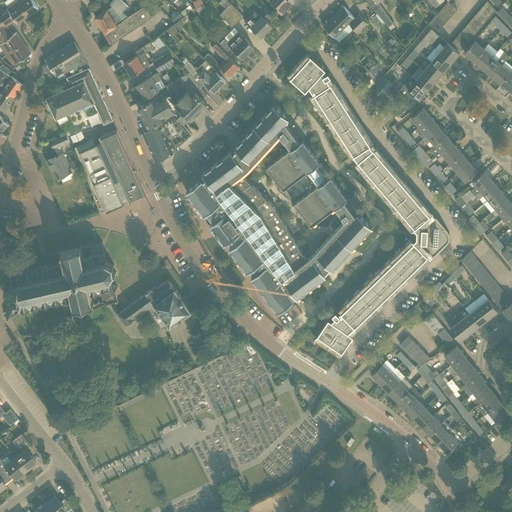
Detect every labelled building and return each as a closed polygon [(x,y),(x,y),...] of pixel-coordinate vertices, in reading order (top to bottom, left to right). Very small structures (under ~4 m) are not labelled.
[(15,0),(5,7),(6,8),(0,12),(0,42),(0,43),(0,46),(14,65),(18,61),(19,62),(31,53),(26,46),(25,47),(20,40),(21,39),(16,32),(12,35),(6,26),(15,20),(17,24),(25,19),(24,17),(31,13),(31,14),(39,9),(32,0),(15,0)] [(128,5),(125,2),(122,0),(114,0),(111,4),(113,6),(107,10),(95,17),(99,23),(98,24),(100,28),(102,27),(105,32),(103,33),(111,44),(152,17),(145,6),(128,17),(122,12),(128,5)] [(150,0),(139,0),(143,3),(150,9),(155,4),(150,0)] [(201,0),(196,0),(194,1),(198,9),(204,5),(201,0)] [(231,3),(227,0),(216,0),(225,9),(220,14),(233,27),(238,22),(226,9),(231,3)] [(273,0),(272,2),(282,13),(294,1),(292,0),(273,0)] [(427,0),(434,9),(445,0),(444,0),(427,0)] [(448,1),(444,6),(453,13),(457,9),(448,1)] [(487,1),(482,7),(491,15),(495,10),(487,1)] [(244,16),(231,3),(226,9),(238,22),(244,16)] [(377,13),(385,23),(390,30),(395,26),(380,4),(374,9),(377,13)] [(444,6),(440,10),(449,18),(453,13),(444,6)] [(358,33),(368,24),(358,14),(354,18),(344,7),(324,26),(334,37),(349,24),(358,33)] [(482,7),(478,12),(487,20),(491,15),(482,7)] [(504,20),(509,15),(502,7),(497,13),(504,20)] [(262,16),(256,21),(250,15),(245,20),(251,26),(251,27),(261,37),(272,26),(267,20),(272,15),(265,8),(259,13),(262,16)] [(449,18),(440,10),(437,15),(446,22),(449,18)] [(172,16),(170,18),(175,23),(182,15),(178,11),(176,13),(175,11),(171,15),(172,16)] [(478,12),(474,16),(483,24),(487,20),(478,12)] [(446,22),(437,15),(433,19),(442,27),(446,22)] [(474,16),(471,21),(480,28),(483,24),(474,16)] [(500,30),(504,25),(495,16),(491,21),(500,30)] [(180,19),(173,25),(178,30),(184,24),(180,19)] [(442,27),(433,19),(429,23),(438,31),(442,27)] [(471,21),(467,25),(476,33),(480,28),(471,21)] [(173,25),(166,30),(172,37),(178,31),(177,30),(178,30),(173,25)] [(476,33),(467,25),(463,30),(472,37),(476,33)] [(504,25),(500,30),(507,37),(511,32),(504,25)] [(431,29),(423,38),(428,43),(436,33),(431,29)] [(472,37),(463,30),(459,34),(468,42),(472,37)] [(225,38),(220,43),(227,50),(232,46),(234,48),(233,49),(242,58),(254,47),(239,32),(229,42),(225,38)] [(459,34),(455,38),(465,46),(468,42),(459,34)] [(423,38),(415,48),(420,52),(424,47),(428,43),(423,38)] [(465,46),(455,38),(452,43),(461,51),(465,46)] [(220,43),(217,40),(212,45),(225,59),(219,65),(230,76),(239,67),(229,56),(231,54),(227,50),(220,43)] [(474,60),(484,49),(474,41),(465,52),(474,60)] [(74,42),(57,52),(67,67),(69,69),(69,70),(64,73),(67,78),(89,67),(85,59),(84,57),(74,42)] [(459,53),(448,43),(440,53),(451,62),(459,53)] [(135,52),(137,55),(124,63),(132,76),(150,65),(145,55),(148,50),(145,45),(135,52)] [(350,65),(356,60),(344,45),(338,51),(350,65)] [(420,52),(415,48),(407,57),(412,61),(420,52)] [(493,57),(483,68),(492,76),(502,65),(509,56),(500,48),(493,57)] [(493,57),(484,49),(474,60),(483,68),(493,57)] [(67,67),(57,52),(45,59),(48,63),(42,67),(49,78),(62,70),(64,73),(69,70),(69,69),(67,67)] [(156,66),(172,57),(169,52),(154,61),(156,66)] [(213,67),(218,62),(208,52),(204,57),(206,59),(211,65),(213,67)] [(293,68),(288,74),(306,91),(309,86),(312,90),(314,94),(311,96),(319,108),(327,121),(335,133),(342,145),(350,157),(354,155),(356,158),(358,161),(355,164),(365,175),(374,186),(383,197),(393,208),(402,219),(412,230),(414,228),(417,231),(417,235),(417,238),(414,240),(411,238),(401,248),(390,258),(380,268),(369,278),(359,288),(349,299),(338,309),(341,312),(339,313),(336,310),(333,314),(335,316),(333,318),(331,319),(329,318),(315,338),(327,346),(340,355),(354,335),(352,334),(349,331),(354,326),(355,326),(366,316),(376,306),(386,296),(394,288),(397,286),(407,276),(417,266),(428,255),(431,252),(434,255),(446,243),(447,242),(447,241),(448,241),(449,240),(449,238),(449,236),(449,234),(449,232),(448,231),(448,230),(447,229),(440,220),(436,215),(432,218),(430,215),(420,203),(411,192),(402,181),(399,178),(392,170),(383,159),(373,148),(370,145),(371,144),(363,132),(355,120),(347,107),(339,95),(331,83),(327,78),(330,77),(331,76),(328,72),(325,74),(324,73),(323,72),(326,68),(313,57),(308,52),(307,53),(303,57),(299,62),(298,63),(297,64),(293,68)] [(440,53),(432,62),(443,72),(451,62),(440,53)] [(172,57),(156,66),(159,71),(175,62),(172,57)] [(412,61),(407,57),(401,64),(406,69),(412,61)] [(184,65),(194,77),(199,72),(193,66),(189,61),(184,65)] [(432,62),(424,71),(435,81),(443,72),(432,62)] [(0,88),(2,90),(2,89),(13,98),(23,85),(11,76),(11,77),(7,74),(11,69),(3,63),(0,66),(0,88)] [(213,67),(211,65),(200,76),(205,82),(214,92),(225,81),(217,72),(217,71),(213,67)] [(511,72),(502,65),(492,76),(501,84),(511,72)] [(52,93),(42,98),(49,109),(51,109),(55,119),(67,114),(92,102),(93,103),(94,102),(104,124),(113,120),(89,67),(67,78),(71,86),(52,94),(52,93)] [(399,80),(403,76),(395,67),(390,71),(399,80)] [(424,71),(416,80),(428,90),(435,81),(424,71)] [(511,71),(511,72),(501,84),(511,92),(511,89),(511,71)] [(161,79),(157,73),(137,85),(145,98),(165,86),(160,80),(161,79)] [(411,76),(404,85),(395,95),(407,105),(415,95),(420,99),(428,90),(416,80),(411,76)] [(164,93),(138,108),(142,115),(146,113),(149,118),(145,120),(149,128),(160,121),(174,113),(175,113),(178,116),(183,122),(188,117),(191,120),(197,114),(193,111),(197,106),(201,110),(207,104),(202,99),(194,92),(200,86),(195,82),(189,85),(191,88),(188,91),(175,104),(169,97),(167,98),(164,93)] [(379,84),(374,90),(374,91),(381,96),(381,97),(386,90),(379,84)] [(48,85),(38,90),(41,97),(42,97),(42,98),(52,93),(48,85)] [(2,90),(0,88),(0,107),(4,111),(13,98),(2,89),(2,90)] [(348,205),(348,204),(347,204),(344,200),(347,198),(330,176),(325,179),(315,165),(320,162),(303,139),(300,141),(296,136),(296,135),(295,136),(294,133),(294,132),(293,133),(291,130),(285,122),(289,117),(275,104),(238,143),(235,147),(236,148),(233,152),(232,150),(202,173),(206,177),(203,179),(202,178),(186,190),(205,214),(207,213),(208,214),(205,216),(206,217),(206,216),(208,219),(210,221),(209,222),(210,222),(213,220),(214,221),(210,224),(225,243),(228,241),(232,246),(230,247),(248,271),(250,269),(254,274),(251,276),(278,311),(294,299),(293,298),(296,296),(297,297),(326,275),(325,273),(331,267),(332,269),(372,226),(358,212),(355,215),(350,208),(350,207),(349,207),(348,206),(348,205)] [(419,127),(431,117),(423,107),(411,117),(419,127)] [(160,122),(162,125),(143,133),(156,161),(173,153),(172,153),(179,150),(177,147),(181,145),(192,135),(186,128),(186,129),(174,113),(166,118),(167,118),(160,122)] [(0,131),(1,132),(9,125),(0,116),(0,131)] [(431,117),(419,127),(423,131),(420,134),(424,139),(439,126),(431,117)] [(439,126),(424,139),(427,143),(431,140),(435,145),(447,135),(439,126)] [(405,139),(409,135),(403,127),(398,131),(405,139)] [(94,138),(75,147),(101,213),(101,212),(105,210),(106,212),(107,211),(107,210),(123,203),(123,204),(124,204),(123,201),(128,199),(130,204),(146,196),(147,194),(136,171),(137,171),(134,165),(134,166),(117,129),(100,137),(102,142),(97,144),(95,145),(93,140),(94,139),(94,138)] [(69,141),(66,134),(51,141),(54,148),(69,141)] [(409,135),(405,139),(411,146),(416,142),(409,135)] [(431,148),(430,149),(437,158),(443,154),(454,144),(447,135),(435,145),(431,148)] [(454,144),(443,154),(450,163),(462,153),(454,144)] [(411,151),(411,152),(418,160),(422,156),(426,153),(419,145),(416,148),(411,151)] [(63,153),(62,153),(47,160),(55,179),(58,177),(58,178),(61,177),(63,182),(73,177),(63,153)] [(470,162),(462,153),(450,163),(458,172),(470,162)] [(422,156),(418,160),(424,167),(428,163),(422,156)] [(470,162),(458,172),(466,181),(478,172),(470,162)] [(434,164),(429,168),(436,175),(440,171),(439,169),(437,167),(434,164)] [(440,171),(436,175),(442,183),(447,179),(440,171)] [(472,181),(476,185),(470,191),(474,195),(475,195),(492,180),(484,171),(472,181)] [(492,180),(475,195),(480,198),(484,194),(488,199),(500,190),(492,180)] [(445,186),(451,194),(456,190),(450,182),(445,186)] [(507,199),(500,190),(488,199),(496,208),(507,199)] [(462,206),(467,202),(460,194),(455,199),(462,206)] [(511,203),(507,199),(496,208),(504,218),(511,210),(511,203)] [(474,211),(467,202),(462,206),(469,215),(474,211)] [(474,227),(480,222),(473,214),(468,219),(474,227)] [(480,222),(474,227),(481,234),(486,230),(480,222)] [(493,243),(498,239),(491,231),(486,235),(493,243)] [(498,239),(493,243),(499,250),(504,246),(498,239)] [(21,269),(22,271),(13,273),(11,272),(10,274),(12,275),(14,285),(7,286),(5,285),(4,287),(6,288),(9,298),(7,301),(9,302),(11,300),(17,298),(19,309),(18,310),(20,311),(21,310),(30,308),(30,310),(32,309),(32,307),(40,305),(41,307),(43,307),(42,305),(51,303),(51,305),(53,304),(53,302),(61,300),(61,302),(62,302),(64,309),(73,307),(72,309),(74,309),(75,306),(91,303),(94,304),(94,302),(103,300),(106,302),(106,304),(107,303),(111,302),(111,305),(118,303),(118,301),(119,300),(118,300),(115,290),(118,286),(117,286),(116,287),(113,285),(111,285),(111,281),(112,280),(110,278),(113,273),(116,274),(116,272),(114,271),(113,266),(115,265),(113,263),(111,265),(107,262),(107,259),(105,259),(104,253),(106,252),(105,251),(104,252),(102,243),(103,241),(102,241),(101,242),(91,245),(90,243),(89,243),(90,245),(82,247),(80,246),(79,248),(63,252),(60,250),(59,252),(60,252),(51,254),(53,263),(44,265),(44,263),(42,264),(43,266),(34,268),(33,266),(32,266),(32,268),(23,270),(23,268),(21,269)] [(508,261),(511,258),(511,255),(506,249),(501,254),(508,261)] [(467,266),(477,259),(470,250),(461,259),(467,266)] [(481,264),(477,259),(467,266),(471,271),(481,264)] [(453,273),(457,277),(465,268),(461,264),(453,273)] [(481,264),(471,271),(476,277),(485,269),(481,264)] [(489,274),(485,269),(476,277),(480,282),(489,274)] [(453,273),(446,279),(449,283),(457,277),(453,273)] [(489,274),(480,282),(484,287),(493,279),(489,274)] [(154,286),(126,307),(118,313),(126,324),(135,318),(135,317),(148,307),(152,312),(157,308),(170,326),(191,310),(175,288),(174,288),(168,279),(156,288),(154,286)] [(493,279),(484,287),(488,292),(498,285),(493,279)] [(439,281),(433,287),(437,291),(443,285),(439,281)] [(498,285),(488,292),(492,297),(501,290),(498,285)] [(437,291),(433,287),(426,294),(430,298),(437,291)] [(501,290),(492,297),(498,305),(508,297),(501,290)] [(497,311),(489,299),(479,307),(488,318),(497,311)] [(511,317),(511,300),(502,309),(511,319),(511,317)] [(479,307),(469,314),(478,325),(488,318),(479,307)] [(434,313),(432,315),(424,321),(435,335),(438,332),(444,328),(434,313)] [(478,325),(469,314),(460,321),(469,333),(478,325)] [(460,321),(450,329),(459,340),(469,333),(460,321)] [(444,328),(438,332),(446,343),(453,338),(444,328)] [(404,348),(413,340),(408,336),(400,344),(404,348)] [(29,350),(35,347),(31,338),(24,341),(29,350)] [(417,344),(413,340),(404,348),(408,353),(417,344)] [(421,349),(417,344),(408,353),(412,357),(421,349)] [(452,364),(464,355),(456,345),(444,354),(452,364)] [(421,349),(412,357),(416,361),(425,353),(421,349)] [(403,361),(406,358),(400,351),(397,355),(403,361)] [(425,353),(416,361),(420,365),(421,366),(425,362),(431,358),(425,353)] [(471,364),(464,355),(452,364),(459,373),(471,364)] [(412,364),(406,358),(403,361),(409,367),(412,364)] [(421,366),(426,373),(432,379),(434,378),(439,374),(436,370),(433,372),(425,362),(421,366)] [(380,383),(391,372),(383,364),(371,374),(380,383)] [(478,374),(471,364),(459,373),(467,383),(478,374)] [(421,366),(420,365),(416,368),(422,376),(426,373),(421,366)] [(396,368),(391,372),(380,383),(388,392),(399,381),(404,376),(396,368)] [(443,370),(439,374),(434,378),(442,387),(449,382),(445,377),(447,375),(443,370)] [(432,379),(426,373),(422,376),(428,383),(427,383),(429,386),(433,382),(431,380),(432,379)] [(478,374),(467,383),(474,392),(486,383),(478,374)] [(408,390),(399,381),(388,392),(397,400),(408,390)] [(449,381),(449,382),(442,387),(449,396),(456,391),(459,388),(457,385),(454,387),(449,381)] [(433,382),(429,386),(437,395),(441,391),(436,384),(435,385),(433,382)] [(486,383),(474,392),(481,402),(493,392),(486,383)] [(416,398),(408,390),(397,400),(405,409),(416,398)] [(447,398),(441,391),(437,395),(442,402),(447,398)] [(456,391),(449,396),(456,406),(461,402),(457,397),(459,395),(456,391)] [(481,402),(477,406),(484,415),(488,411),(500,402),(493,392),(481,402)] [(416,398),(405,409),(414,418),(425,407),(416,398)] [(461,402),(456,406),(464,415),(468,411),(461,402)] [(508,412),(500,402),(488,411),(496,421),(508,412)] [(451,403),(446,407),(448,410),(451,414),(456,410),(451,403)] [(425,407),(414,418),(422,426),(433,415),(425,407)] [(475,413),(472,409),(464,415),(471,425),(476,421),(472,416),(475,413)] [(456,410),(451,414),(457,421),(462,418),(456,410)] [(441,424),(433,415),(422,426),(430,435),(441,424)] [(476,421),(471,425),(479,435),(484,431),(476,421)] [(441,424),(430,435),(438,443),(449,433),(441,424)] [(470,429),(466,432),(472,440),(476,437),(470,429)] [(458,442),(449,433),(438,443),(447,452),(458,442)] [(12,441),(16,446),(10,451),(25,470),(35,462),(27,451),(32,448),(21,434),(12,441)] [(25,470),(10,451),(0,458),(0,469),(7,478),(11,474),(14,478),(25,470)] [(74,511),(67,502),(62,506),(55,496),(44,504),(50,511),(74,511)]
